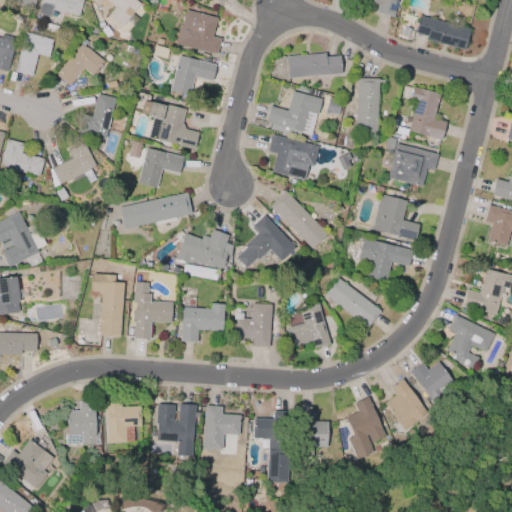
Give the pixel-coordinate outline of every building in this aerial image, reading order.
[(34,0),(32,10),(17,6),(17,3),(6,0),(34,0)] [(39,0),(80,0),(77,16),(63,12),(61,20),(36,13),(39,0)] [(134,0),(139,4),(138,6),(144,11),(126,33),(116,24),(113,28),(102,19),(108,17),(107,16),(114,7),(105,0),(134,0)] [(396,0),(392,17),(374,12),(376,4),(361,0),(396,0)] [(173,44),(178,24),(180,25),(184,10),(214,18),(210,36),(219,39),(214,55),(173,44)] [(418,16),(469,29),(464,50),(426,40),(427,36),(414,33),(418,16)] [(55,33),(42,29),(43,23),(57,26),(55,33)] [(13,72),(24,32),(51,40),(46,58),(36,55),(30,76),(13,72)] [(0,38),(1,34),(15,38),(6,72),(0,70),(0,38)] [(103,62),(91,76),(82,68),(68,86),(55,75),(80,45),(78,42),(82,37),(87,41),(83,46),(84,47),(85,46),(103,62)] [(151,55),(154,46),(167,49),(165,59),(151,55)] [(285,57),(324,53),(324,57),(338,56),(340,74),(287,79),(285,57)] [(177,55),(214,64),(210,81),(192,76),(187,95),(168,90),(177,55)] [(353,131),(355,77),(376,77),(375,131),(353,131)] [(412,86),(438,93),(432,118),(444,121),(439,140),(406,131),(414,101),(408,100),(412,86)] [(285,112),(290,92),(319,99),(310,136),(298,133),(297,137),(268,129),(269,124),(264,123),(268,107),(285,112)] [(90,116),(96,94),(113,98),(110,112),(110,113),(104,139),(76,132),(81,114),(90,116)] [(148,138),(153,118),(145,116),(145,115),(137,113),(141,100),(165,106),(166,104),(184,109),(180,124),(183,129),(197,133),(193,149),(148,138)] [(302,181),(270,172),(275,153),(266,151),(270,134),(316,146),(311,167),(306,166),(302,181)] [(0,166),(0,158),(5,139),(22,143),(20,153),(42,159),(37,177),(16,171),(15,177),(2,174),(3,167),(0,166)] [(66,149),(81,141),(94,165),(87,168),(88,169),(71,178),(59,185),(51,168),(70,158),(66,149)] [(131,141),(140,143),(136,158),(127,156),(131,141)] [(395,143),(436,155),(432,170),(425,168),(419,187),(385,177),(395,143)] [(144,148),(181,157),(177,173),(159,169),(154,188),(135,183),(144,148)] [(335,158),(343,154),(343,155),(347,153),(349,159),(346,160),(349,166),(341,170),(335,158)] [(511,161),(511,201),(489,195),(494,179),(506,182),(511,161)] [(283,190),(325,233),(309,249),(267,206),(283,190)] [(370,230),(379,195),(390,197),(392,191),(405,195),(403,200),(405,201),(400,220),(417,224),(413,240),(370,230)] [(117,207),(185,192),(189,213),(122,228),(117,207)] [(487,205),(511,211),(511,232),(508,231),(504,246),(485,241),(490,223),(483,221),(487,205)] [(0,220),(0,249),(7,267),(36,255),(19,213),(0,220)] [(262,215),(292,248),(278,261),(268,249),(256,259),(254,258),(243,268),(234,257),(244,247),(242,245),(256,232),(250,226),(262,215)] [(174,259),(183,233),(200,239),(201,237),(203,236),(208,237),(211,230),(226,236),(224,243),(231,246),(230,256),(226,254),(224,259),(225,261),(222,267),(218,269),(188,258),(186,263),(174,259)] [(361,238),(410,250),(406,266),(389,262),(384,281),(364,276),(368,262),(356,259),(361,238)] [(477,293),(483,269),(510,276),(506,288),(501,287),(493,315),(460,306),(465,289),(477,293)] [(122,283),(118,337),(97,336),(100,292),(90,291),(91,274),(113,275),(113,282),(122,283)] [(336,277),(379,310),(366,327),(323,295),(336,277)] [(0,315),(18,314),(15,278),(0,279),(0,315)] [(149,301),(171,302),(170,323),(150,322),(149,339),(132,338),(133,321),(131,321),(132,310),(134,310),(135,303),(132,303),(133,282),(146,283),(146,293),(150,293),(149,301)] [(287,327),(302,323),(298,307),(316,301),(329,344),(312,348),(310,341),(292,346),(287,327)] [(209,303),(222,304),(221,329),(219,329),(219,331),(196,329),(195,342),(178,341),(180,307),(209,309),(209,303)] [(270,305),(267,348),(251,347),(251,339),(233,338),(234,320),(232,320),(232,313),(242,313),(241,319),(249,319),(250,303),(270,305)] [(454,315),(492,333),(483,352),(470,345),(466,352),(477,357),(471,369),(457,363),(458,362),(452,359),(454,355),(444,350),(453,333),(446,330),(454,315)] [(0,356),(34,356),(34,334),(0,334),(0,356)] [(426,370),(436,362),(456,387),(434,405),(408,372),(420,363),(426,370)] [(389,387),(400,379),(426,413),(404,430),(383,403),(394,394),(389,387)] [(344,418),(356,412),(352,403),(366,397),(384,435),(370,442),(367,435),(365,436),(373,453),(356,461),(346,439),(352,435),(344,418)] [(105,443),(103,400),(118,399),(119,407),(138,406),(139,426),(132,426),(133,442),(105,443)] [(77,411),(77,402),(92,401),(93,431),(95,430),(95,445),(79,446),(79,445),(64,445),(64,437),(66,437),(65,411),(77,411)] [(155,403),(173,404),(171,421),(176,421),(177,403),(194,404),(189,455),(175,454),(176,441),(154,439),(155,436),(148,435),(149,430),(155,431),(156,423),(153,423),(155,403)] [(202,449),(204,406),(220,407),(219,414),(239,415),(238,436),(222,435),(221,450),(202,449)] [(250,438),(251,418),(271,418),(271,411),(285,411),(284,450),(287,450),(286,482),(266,482),(267,438),(250,438)] [(326,421),(326,447),(312,447),(312,461),(297,460),(298,412),(313,413),(313,421),(326,421)] [(0,462),(0,460),(9,449),(16,454),(27,439),(51,457),(41,469),(45,473),(33,488),(11,472),(8,477),(0,471),(0,464),(1,463),(0,462)] [(1,511),(0,511),(0,483),(33,510),(31,511),(1,511)] [(161,499),(120,498),(119,511),(161,511),(161,499)]
